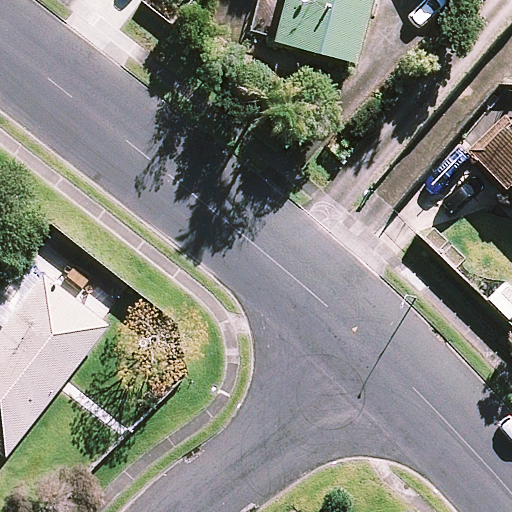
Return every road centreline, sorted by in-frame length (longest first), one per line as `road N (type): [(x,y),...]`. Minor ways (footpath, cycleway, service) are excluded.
road 1 (residential): [(0,41),(375,346)]
road 2 (residential): [(179,511),(375,346)]
road 3 (residential): [(375,346),(511,495)]
